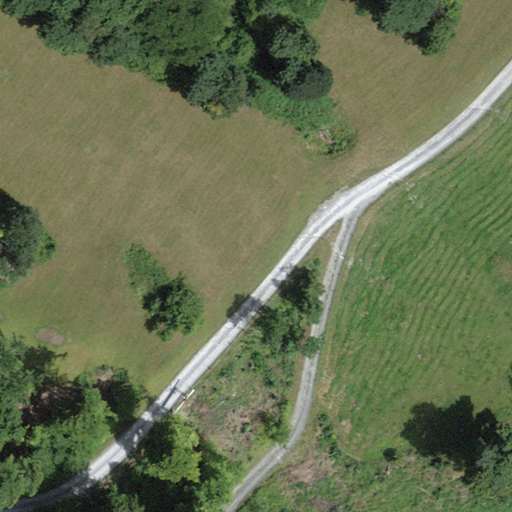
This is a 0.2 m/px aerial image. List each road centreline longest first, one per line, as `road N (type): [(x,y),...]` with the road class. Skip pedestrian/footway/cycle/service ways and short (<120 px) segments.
road 1 (track): [(0,510),(69,495),(171,395),(321,218),(376,186)]
road 2 (track): [(221,511),(298,434),(335,263),(354,213),(376,186)]
road 3 (track): [(376,186),(469,118),(511,71)]
